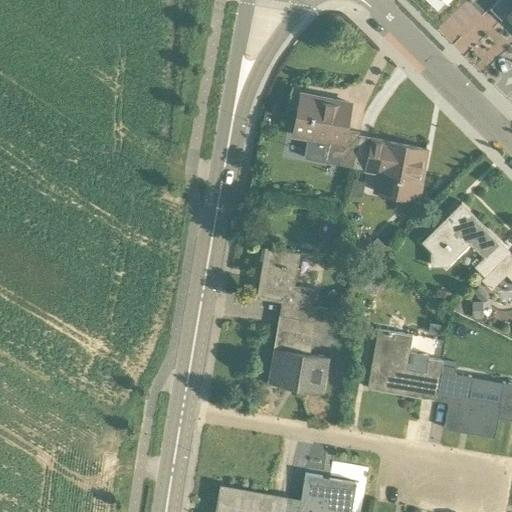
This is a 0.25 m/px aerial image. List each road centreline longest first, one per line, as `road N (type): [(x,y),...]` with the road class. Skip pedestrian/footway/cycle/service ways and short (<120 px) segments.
road 1 (residential): [(492,464),(182,410)]
road 2 (tertiary): [(182,410),(234,107)]
road 3 (residential): [(373,0),(511,137)]
road 4 (tertiary): [(234,107),(300,0)]
